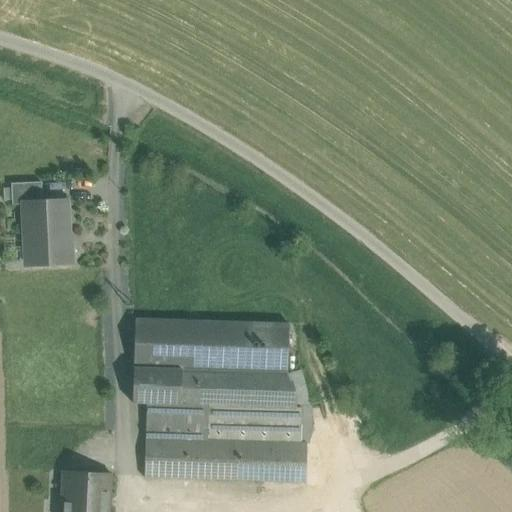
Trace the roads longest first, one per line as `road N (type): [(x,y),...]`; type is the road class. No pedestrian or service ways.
road 1 (unclassified): [(0,42),(133,87),(277,171),(511,364)]
road 2 (track): [(511,405),(347,492),(351,511)]
